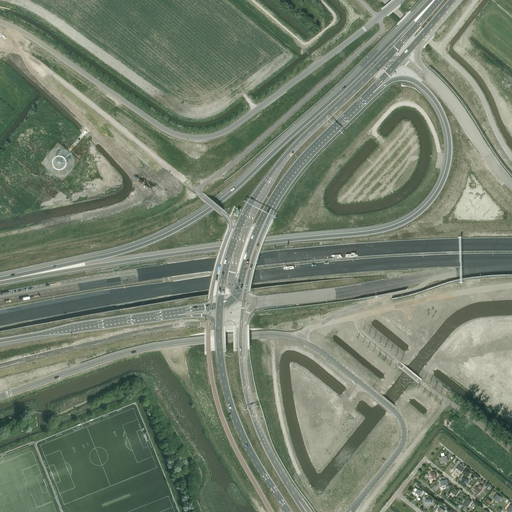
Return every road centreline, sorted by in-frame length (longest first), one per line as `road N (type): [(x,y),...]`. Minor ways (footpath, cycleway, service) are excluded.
road 1 (motorway): [(370,92),(406,78),(444,117),(446,172),(427,205),(407,220),(0,281)]
road 2 (tertiary): [(351,510),(400,448),(401,420),(299,340),(262,334),(154,346),(0,397)]
road 3 (motorway): [(433,0),(202,214),(136,247),(0,280)]
road 4 (motorway): [(0,319),(310,270),(511,261)]
road 5 (motorway): [(511,245),(235,260),(0,297)]
road 6 (primary): [(383,61),(259,191),(225,274)]
road 7 (motorway): [(261,300),(511,269)]
road 8 (unclassified): [(202,137),(165,130),(0,22)]
road 9 (secondary): [(218,322),(234,416),(288,511)]
road 10 (secondary): [(293,491),(257,427),(243,375),(242,320)]
road 11 (motorway): [(0,342),(177,312)]
road 12 (primary): [(270,207),(303,158),(370,92)]
road 13 (motorway): [(511,186),(422,70)]
road 14 (unclassified): [(397,0),(289,85)]
